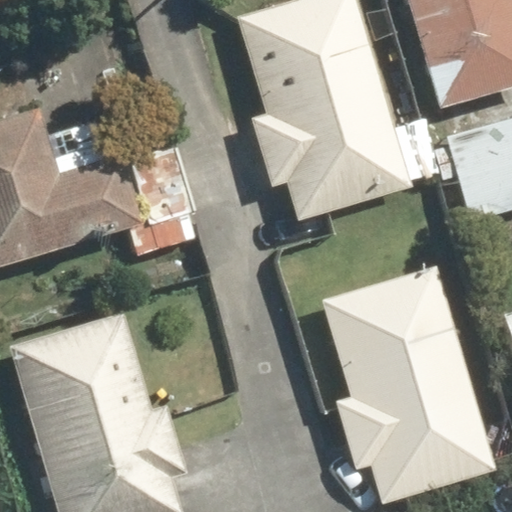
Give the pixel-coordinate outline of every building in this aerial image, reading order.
[(285,181),(297,219),(406,184),(347,0),(289,0),(232,19),(263,113),(242,120),(264,188),(285,181)] [(511,6),(510,0),(396,0),(431,107),(511,80),(511,6)] [(31,98),(0,107),(0,265),(124,225),(101,156),(55,171),(31,98)] [(511,116),(511,113),(437,136),(464,223),(511,208),(511,116)] [(368,464),(379,499),(491,463),(426,262),(315,297),(346,394),(326,400),(349,470),(368,464)] [(148,414),(117,308),(0,341),(49,511),(172,511),(160,468),(177,463),(162,410),(148,414)] [(511,308),(494,314),(511,369),(511,308)]
